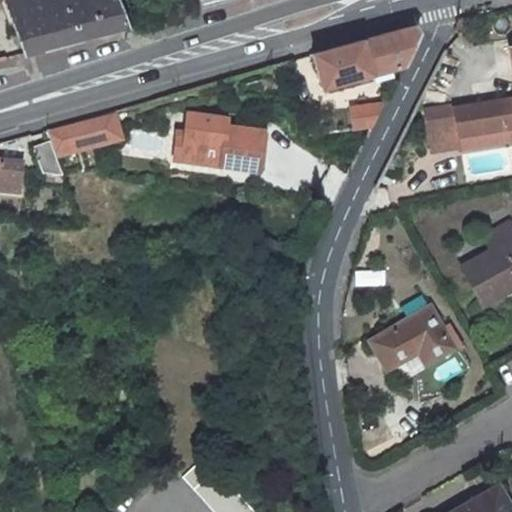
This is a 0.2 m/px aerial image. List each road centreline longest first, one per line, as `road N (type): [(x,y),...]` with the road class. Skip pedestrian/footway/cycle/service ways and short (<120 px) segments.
road 1 (residential): [(346,501),(321,360),(326,258),(453,0)]
road 2 (primary): [(0,104),(371,0)]
road 3 (residential): [(346,501),(511,403)]
